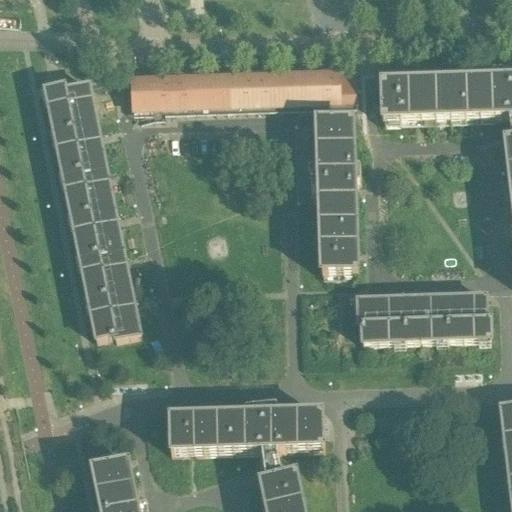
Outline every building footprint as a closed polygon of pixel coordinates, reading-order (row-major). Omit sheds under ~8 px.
[(350,78),(304,80),(305,112),(351,110),(350,78)] [(510,124),(511,129),(511,79),(494,79),(494,88),(468,89),(383,92),(382,92),(383,107),(383,113),(383,128),(386,128),(386,133),(401,133),(402,127),(415,127),(431,126),(468,125),(510,124)] [(304,80),(259,81),(260,113),(305,112),(304,80)] [(259,81),(214,83),(216,115),(260,113),(259,81)] [(214,83),(170,84),(171,116),(216,115),(214,83)] [(171,116),(170,84),(133,86),(134,117),(171,116)] [(53,132),(55,140),(74,136),(75,140),(99,135),(97,122),(93,105),(91,94),(91,92),(90,92),(67,97),(66,93),(46,97),(46,98),(53,132)] [(355,117),(322,119),(324,166),(314,166),(316,195),(323,195),(325,274),(365,274),(358,179),(364,178),(363,163),(357,163),(355,117)] [(61,169),(63,181),(83,177),(84,181),(108,176),(104,159),(102,147),(99,135),(75,140),(74,136),(55,140),(61,169)] [(69,211),(72,223),(91,219),(92,222),(111,219),(116,218),(113,201),(111,194),(110,188),(108,176),(84,181),(83,177),(63,181),(69,211)] [(78,253),(80,265),(100,261),(101,265),(111,262),(125,260),(121,243),(119,229),(118,229),(116,218),(111,219),(92,222),(91,219),(72,223),(78,253)] [(87,296),(89,306),(108,302),(109,306),(111,305),(133,301),(130,286),(127,271),(125,260),(111,262),(101,265),(100,261),(80,265),(87,296)] [(108,302),(89,306),(97,348),(111,345),(116,344),(117,347),(142,342),(135,312),(133,301),(111,305),(109,306),(108,302)] [(474,303),(444,304),(445,330),(449,329),(449,348),(492,347),(491,327),(488,327),(487,309),(487,308),(487,303),(474,303)] [(418,305),(403,306),(403,331),(407,331),(408,350),(420,349),(449,348),(449,329),(445,330),(444,304),(443,304),(432,305),(418,305)] [(403,331),(403,306),(401,306),(390,306),(389,306),(359,306),(359,332),(363,332),(363,351),(408,350),(407,331),(403,331)] [(263,458),(263,464),(279,463),(279,458),(325,456),(325,445),(324,420),(278,422),(277,412),(247,416),(247,423),(246,423),(222,424),(204,424),(171,425),(172,461),(189,461),(195,460),(222,460),(254,459),(263,458)] [(511,413),(501,415),(506,457),(511,456),(511,413)] [(98,475),(94,476),(101,511),(138,511),(133,489),(129,470),(129,469),(111,473),(98,475)] [(303,511),(302,505),(297,481),(285,483),(284,484),(267,487),(262,488),(266,511),(303,511)]
